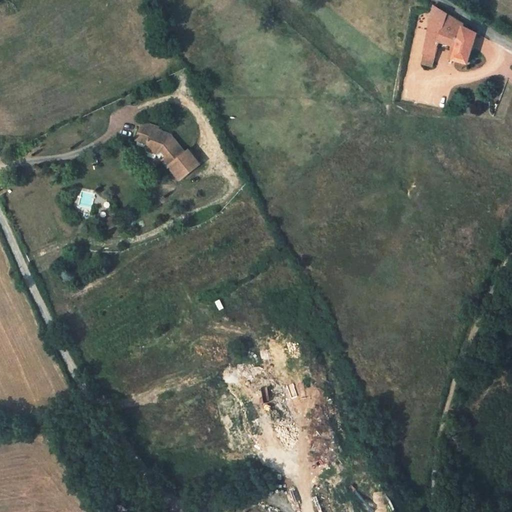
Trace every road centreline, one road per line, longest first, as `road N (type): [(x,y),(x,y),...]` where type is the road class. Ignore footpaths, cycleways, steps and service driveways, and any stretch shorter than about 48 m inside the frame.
road 1 (residential): [(0,224),(84,389),(167,499)]
road 2 (track): [(430,511),(451,385),(511,249)]
